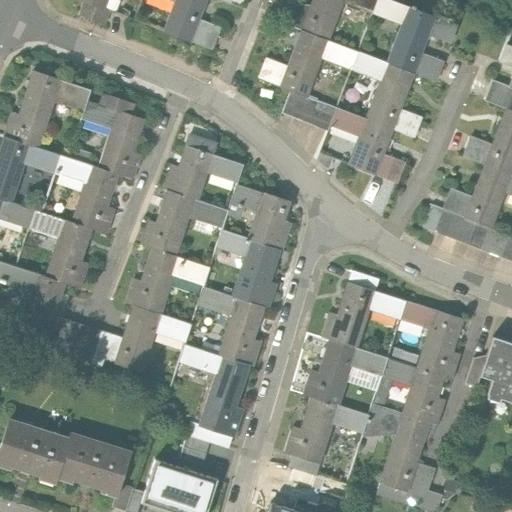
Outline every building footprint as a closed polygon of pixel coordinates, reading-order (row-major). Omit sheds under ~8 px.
[(81,0),(83,1),(104,9),(106,0),(81,0)] [(163,32),(190,42),(198,20),(205,0),(175,0),(175,1),(163,32)] [(278,22),(300,30),(328,40),(342,2),(372,13),(376,0),(311,0),(310,5),(286,2),(278,22)] [(401,24),(387,63),(413,73),(421,53),(428,34),(450,42),(456,24),(391,0),(376,0),(372,13),(401,24)] [(83,1),(78,14),(104,24),(109,11),(104,9),(83,1)] [(220,28),(198,20),(190,42),(211,50),(220,28)] [(278,87),(289,91),(306,97),(321,58),(350,69),(357,52),(328,40),(300,30),(286,66),(278,87)] [(511,66),(511,76),(508,86),(511,87),(511,91),(506,109),(511,111),(511,46),(506,44),(499,61),(511,66)] [(399,110),(413,73),(387,63),(357,52),(350,69),(380,80),(365,119),(392,129),(399,110)] [(442,61),(421,53),(413,73),(435,81),(442,61)] [(257,78),(278,87),(286,66),(264,58),(257,78)] [(9,112),(1,136),(37,148),(53,100),(82,110),(86,101),(89,89),(32,70),(17,114),(9,112)] [(484,100),(506,109),(511,91),(511,87),(508,86),(491,80),(484,100)] [(335,108),(306,97),(289,91),(281,113),(327,130),(329,125),(335,108)] [(110,127),(97,167),(117,174),(132,179),(139,155),(133,153),(143,120),(130,115),(134,103),(100,92),(97,104),(86,101),(82,110),(80,118),(110,127)] [(382,154),(392,129),(365,119),(335,108),(329,125),(358,136),(347,165),(375,175),(382,154)] [(511,111),(506,109),(492,145),(484,165),(511,175),(511,171),(511,111)] [(421,118),(399,110),(392,129),(413,137),(421,118)] [(162,189),(166,190),(197,200),(206,172),(237,182),(243,165),(211,155),(215,141),(188,133),(177,167),(170,164),(162,189)] [(0,199),(10,203),(23,162),(52,172),(58,155),(37,148),(1,136),(0,140),(0,199)] [(462,156),(484,165),(492,145),(470,136),(462,156)] [(405,163),(382,154),(375,175),(397,183),(405,163)] [(106,207),(117,174),(97,167),(58,155),(52,172),(84,182),(71,222),(90,228),(106,233),(113,209),(106,207)] [(484,165),(472,197),(464,218),(491,228),(504,192),(511,195),(511,175),(484,165)] [(255,210),(246,238),(278,249),(282,250),(290,223),(284,221),(290,202),(235,185),(229,202),(255,210)] [(442,210),(464,218),(472,197),(450,189),(442,210)] [(227,210),(197,200),(166,190),(155,223),(147,221),(139,244),(151,248),(175,256),(187,217),(221,228),(227,210)] [(0,218),(27,227),(33,210),(10,203),(0,199),(0,218)] [(511,236),(491,228),(464,218),(442,210),(431,205),(423,227),(511,260),(511,236)] [(57,237),(44,277),(64,283),(79,288),(87,264),(80,262),(90,228),(71,222),(33,210),(27,227),(57,237)] [(244,257),(232,297),(263,307),(267,308),(275,284),(268,281),(278,249),(246,238),(220,230),(215,248),(244,257)] [(209,267),(175,256),(151,248),(140,282),(132,279),(124,303),(132,305),(160,314),(172,275),(203,285),(209,267)] [(15,267),(0,262),(0,282),(9,286),(15,267)] [(30,292),(17,332),(45,341),(53,316),(64,283),(44,277),(15,267),(9,286),(30,292)] [(351,271),(347,283),(375,291),(379,279),(351,271)] [(369,310),(400,320),(406,301),(375,291),(347,283),(336,317),(329,314),(321,338),(328,340),(357,349),(369,310)] [(230,316),(217,356),(248,365),(252,367),(260,342),(253,340),(263,307),(232,297),(202,288),(197,305),(230,316)] [(429,329),(416,368),(443,377),(451,380),(459,355),(452,353),(462,319),(406,301),(400,320),(429,329)] [(132,305),(121,338),(113,363),(141,373),(154,332),(184,341),(190,324),(160,314),(132,305)] [(121,338),(53,316),(45,341),(17,332),(13,344),(99,372),(103,360),(113,363),(121,338)] [(501,398),(511,401),(511,342),(494,337),(487,356),(481,375),(493,379),(488,394),(489,395),(488,398),(500,402),(501,398)] [(303,395),(310,397),(338,406),(350,367),(380,377),(386,359),(357,349),(328,340),(318,373),(311,371),(303,395)] [(215,373),(199,425),(232,436),(234,436),(242,410),(235,408),(248,365),(217,356),(183,345),(178,362),(215,373)] [(477,388),(481,375),(487,356),(473,358),(464,384),(477,388)] [(411,387),(403,414),(429,423),(437,425),(445,401),(437,398),(443,377),(416,368),(386,359),(380,377),(392,381),(411,387)] [(392,381),(380,377),(371,404),(383,408),(392,381)] [(284,452),(292,455),(318,463),(331,424),(361,434),(367,416),(338,406),(310,397),(300,430),(292,427),(284,452)] [(395,435),(380,483),(407,492),(416,464),(429,423),(403,414),(383,408),(371,404),(367,416),(361,434),(360,438),(376,442),(379,430),(395,435)] [(53,483),(55,478),(67,439),(8,420),(0,445),(0,466),(9,470),(10,466),(39,475),(38,479),(53,483)] [(228,449),(232,436),(199,425),(190,423),(186,436),(228,449)] [(69,434),(67,439),(55,478),(71,483),(72,480),(101,489),(101,491),(115,496),(119,485),(129,452),(69,434)] [(314,476),(318,463),(292,455),(288,468),(314,476)] [(169,511),(207,511),(217,481),(154,460),(140,503),(169,511)] [(433,470),(416,464),(407,492),(380,483),(377,495),(430,511),(436,511),(441,497),(426,492),(433,470)] [(132,489),(119,485),(115,496),(111,507),(125,511),(132,489)] [(269,503),(266,511),(313,511),(315,508),(295,502),(292,510),(269,503)] [(377,511),(379,508),(365,503),(361,511),(377,511)]
